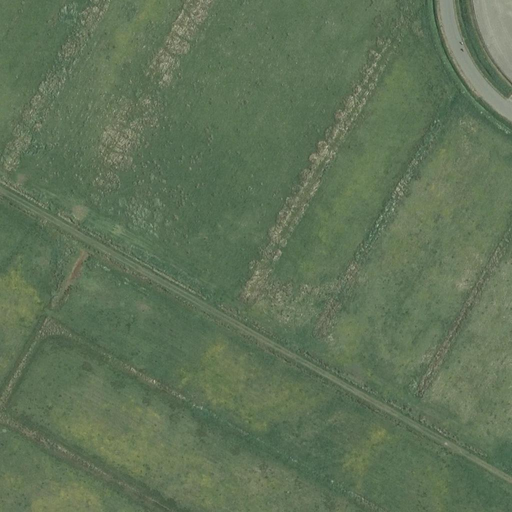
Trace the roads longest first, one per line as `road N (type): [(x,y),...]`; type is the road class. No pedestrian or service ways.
road 1 (track): [(511,478),(0,188)]
road 2 (unclassified): [(511,114),(463,60),(445,0)]
